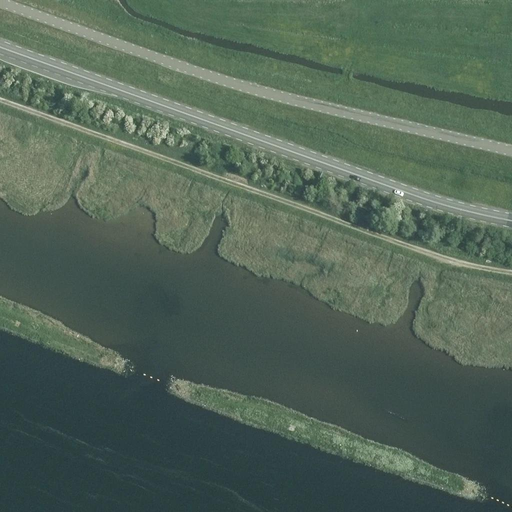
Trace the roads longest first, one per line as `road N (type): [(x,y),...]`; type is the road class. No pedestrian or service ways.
road 1 (primary): [(511,223),(0,48)]
road 2 (tertiary): [(511,151),(263,94),(0,4)]
road 3 (track): [(143,0),(351,60),(342,86),(230,84)]
